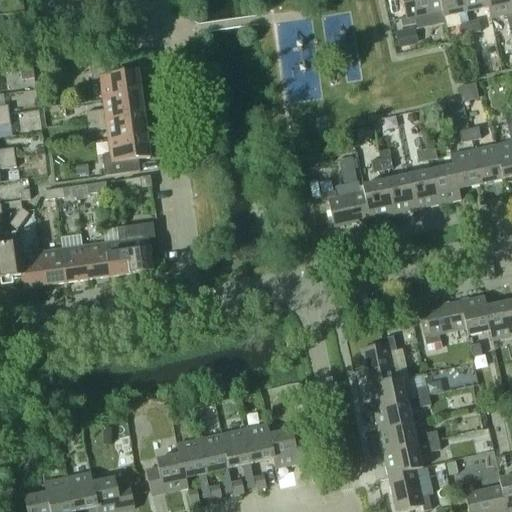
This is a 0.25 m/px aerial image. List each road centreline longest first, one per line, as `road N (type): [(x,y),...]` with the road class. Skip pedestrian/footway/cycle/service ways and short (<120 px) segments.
road 1 (residential): [(196,306),(154,0)]
road 2 (residential): [(304,286),(511,240)]
road 3 (residential): [(348,488),(304,286)]
road 4 (residential): [(0,351),(196,306)]
